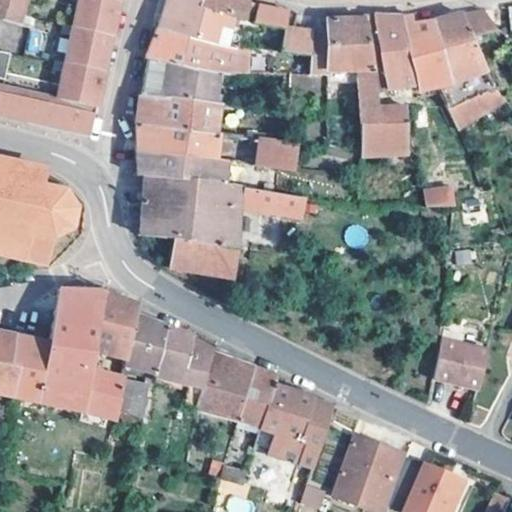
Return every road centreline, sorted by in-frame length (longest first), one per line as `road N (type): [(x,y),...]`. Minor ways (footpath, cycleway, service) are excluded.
road 1 (tertiary): [(115,245),(140,279),(240,338),(511,462)]
road 2 (residential): [(139,0),(95,178)]
road 3 (residential): [(440,0),(280,0)]
road 4 (residential): [(115,245),(101,261),(0,294)]
